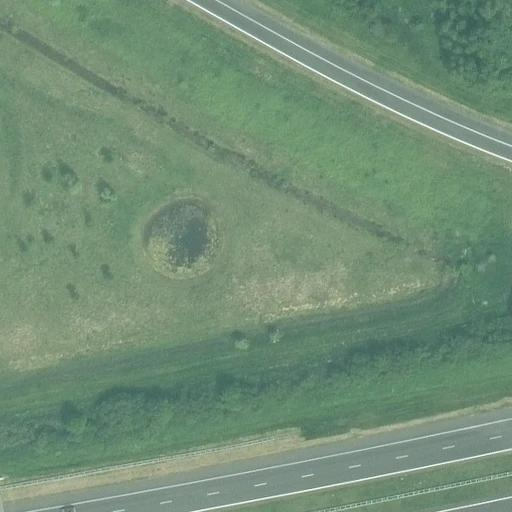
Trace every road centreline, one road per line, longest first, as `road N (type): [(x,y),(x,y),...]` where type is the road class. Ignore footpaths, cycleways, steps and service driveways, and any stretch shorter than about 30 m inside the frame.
road 1 (motorway): [(511,434),(111,511)]
road 2 (motorway): [(511,154),(307,67),(194,0)]
